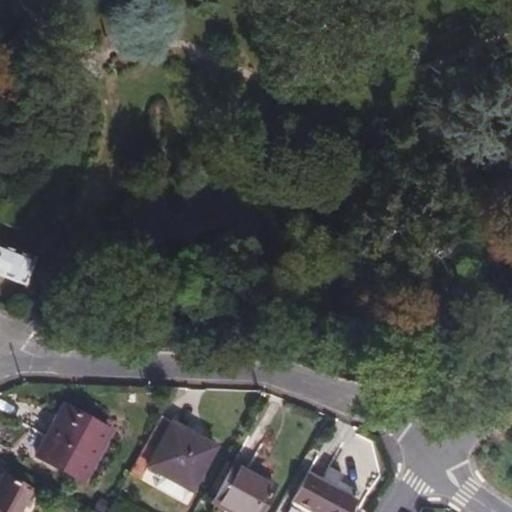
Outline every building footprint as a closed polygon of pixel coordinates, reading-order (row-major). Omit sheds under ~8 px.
[(0,248),(0,271),(19,279),(26,259),(0,248)] [(36,456),(81,481),(110,430),(64,405),(36,456)] [(159,416),(127,473),(139,480),(146,467),(189,491),(214,447),(159,416)] [(511,444),(496,471),(511,481),(511,444)] [(346,511),(357,493),(337,482),(342,473),(329,465),(319,479),(309,473),(292,505),(304,511),(346,511)] [(258,511),(272,488),(235,466),(213,503),(228,511),(258,511)] [(0,511),(19,511),(32,491),(0,472),(0,511)]
